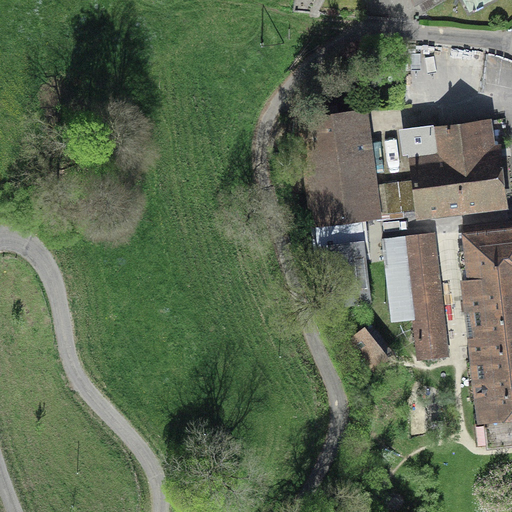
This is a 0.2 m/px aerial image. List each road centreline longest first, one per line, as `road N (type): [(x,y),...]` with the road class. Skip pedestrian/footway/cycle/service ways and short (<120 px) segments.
road 1 (unclassified): [(511,47),(396,26),(348,39),(303,66),(272,109),(258,161),(296,298),(338,390),(336,440),(296,511)]
road 2 (unclassified): [(154,511),(145,457),(73,380),(40,261),(22,240),(0,240)]
